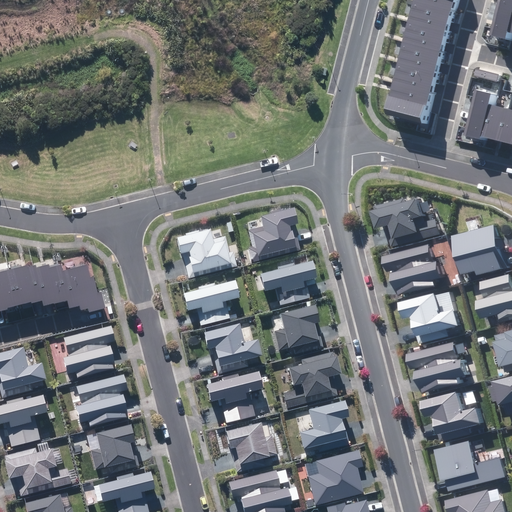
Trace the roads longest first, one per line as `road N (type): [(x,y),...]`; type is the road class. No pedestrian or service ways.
road 1 (residential): [(415,511),(334,183),(335,158)]
road 2 (residential): [(196,511),(120,217)]
road 3 (track): [(165,203),(151,47),(114,30),(84,34)]
road 4 (residential): [(335,158),(120,217)]
road 5 (residential): [(335,158),(369,0)]
road 6 (residential): [(120,217),(61,223),(0,215)]
